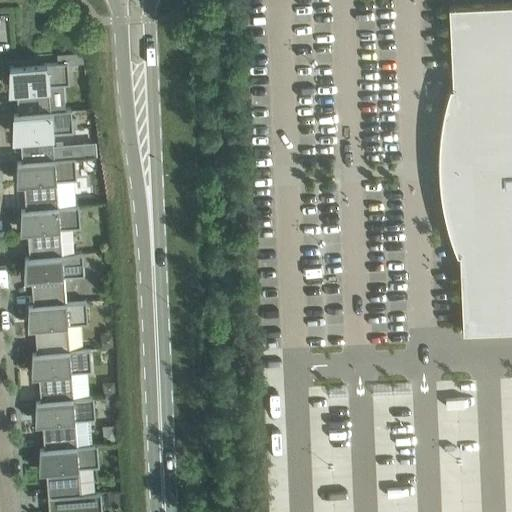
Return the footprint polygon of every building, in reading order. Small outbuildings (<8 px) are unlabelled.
[(443,109),(442,114),(453,114),(458,223),(447,224),(449,230),(450,235),(452,241),(454,246),(456,252),(459,252),(463,331),(511,329),(511,3),(449,6),(452,85),(449,86),(448,91),(446,97),(445,103),(443,109)] [(18,113),(51,111),(49,85),(69,83),(67,61),(10,66),(9,88),(16,87),(18,113)] [(22,161),(55,159),(52,133),(73,131),(71,109),(51,111),(18,113),(14,114),(13,136),(20,135),(22,161)] [(74,205),(73,179),(77,179),(75,157),(55,159),(22,161),(17,161),(16,183),(23,183),(25,209),(74,205)] [(74,253),(72,228),(80,227),(79,205),(74,205),(25,209),(21,209),(20,231),(27,231),(29,257),(74,253)] [(33,305),(66,302),(64,276),(84,275),(82,253),(74,253),(29,257),(25,257),(24,279),(31,279),(33,305)] [(37,352),(69,350),(67,324),(88,322),(86,300),(66,302),(33,305),(28,305),(27,327),(35,327),(37,352)] [(102,347),(115,346),(116,346),(115,332),(101,333),(102,347)] [(32,353),(31,375),(38,374),(40,400),(89,397),(87,371),(92,370),(90,348),(69,350),(37,352),(32,353)] [(102,381),(103,394),(116,393),(115,379),(102,381)] [(44,448),(92,444),(90,419),(95,418),(93,396),(89,397),(40,400),(36,401),(35,423),(42,422),(44,448)] [(40,449),(39,471),(46,470),(48,497),(81,493),(78,468),(99,466),(97,444),(92,444),(44,448),(40,449)] [(102,511),(101,492),(81,493),(48,497),(49,511),(102,511)] [(120,492),(108,493),(109,506),(121,505),(120,492)]
